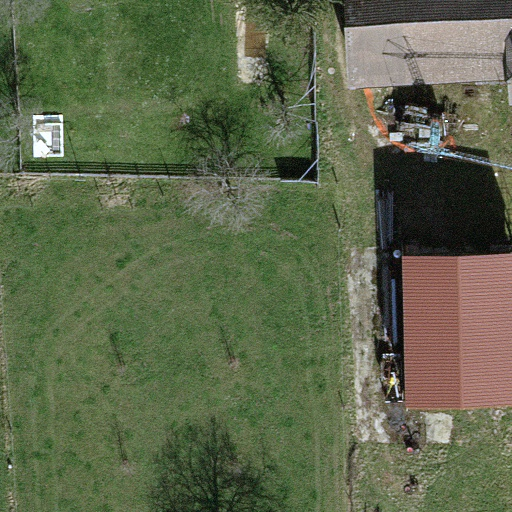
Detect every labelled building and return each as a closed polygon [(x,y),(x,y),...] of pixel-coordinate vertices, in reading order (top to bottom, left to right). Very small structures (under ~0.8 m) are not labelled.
[(351,0),(351,65),(501,66),(501,0),(351,0)] [(511,0),(501,0),(501,66),(501,102),(511,102),(511,0)] [(491,171),(372,169),(370,244),(381,244),(489,247),(491,171)] [(489,247),(381,244),(379,336),(487,339),(489,247)] [(502,367),(439,363),(436,407),(499,411),(502,367)]
